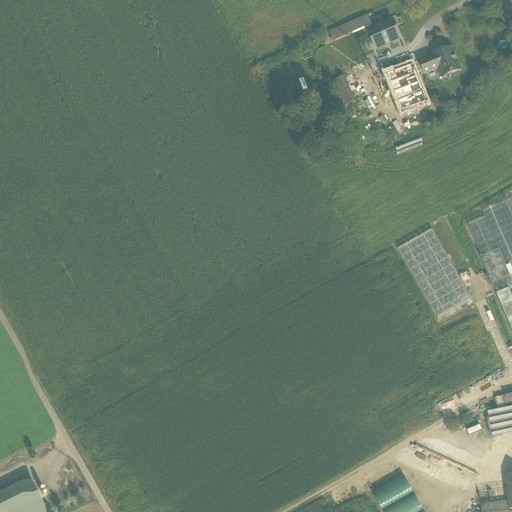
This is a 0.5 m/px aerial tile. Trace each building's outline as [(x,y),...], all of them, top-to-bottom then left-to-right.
[(367,16),(330,33),(334,43),(353,34),(352,33),(371,25),(367,16)] [(389,17),(374,24),(380,37),(378,38),(382,46),(399,39),(389,17)] [(371,25),(352,33),(353,34),(362,54),(382,46),(378,38),(380,37),(374,24),(371,25)] [(451,49),(433,56),(433,57),(426,61),(430,72),(438,69),(441,75),(449,72),(450,75),(460,71),(451,49)] [(396,73),(407,68),(404,60),(392,65),(396,73)] [(426,61),(419,63),(424,75),(430,72),(426,61)] [(297,76),(308,72),(304,62),(293,66),(297,76)] [(424,75),(419,63),(416,65),(421,76),(416,78),(418,84),(426,81),(424,75)] [(340,72),(336,65),(328,69),(331,76),(340,72)] [(421,76),(416,65),(411,67),(416,78),(421,76)] [(416,78),(411,67),(407,68),(396,73),(387,76),(402,113),(426,103),(418,84),(416,78)] [(343,77),(331,82),(345,109),(356,103),(343,77)] [(511,198),(498,205),(511,237),(511,198)] [(511,264),(511,237),(498,205),(482,212),(484,217),(506,267),(509,265),(511,264)] [(481,257),(480,258),(496,295),(508,289),(511,287),(511,281),(510,277),(511,275),(511,271),(509,265),(506,267),(484,217),(467,225),(481,257)] [(472,301),(432,231),(398,250),(438,320),(472,301)] [(511,298),(508,289),(496,295),(511,331),(511,298)] [(511,408),(488,414),(492,437),(511,433),(511,408)] [(438,479),(452,486),(460,470),(446,463),(438,479)] [(371,493),(382,511),(414,493),(403,475),(371,493)] [(31,483),(0,498),(0,511),(45,511),(45,510),(31,483)] [(507,489),(479,492),(481,506),(508,503),(507,489)] [(382,511),(381,511),(422,511),(424,511),(414,493),(382,511)] [(508,503),(481,506),(481,511),(508,511),(509,511),(508,503)]
